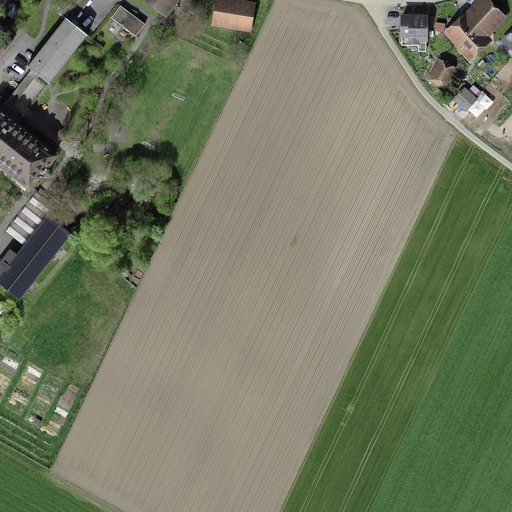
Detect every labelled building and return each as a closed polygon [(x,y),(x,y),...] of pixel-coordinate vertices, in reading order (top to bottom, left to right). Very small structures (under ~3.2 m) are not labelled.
[(70,0),(59,14),(64,18),(71,24),(90,0),(89,0),(70,0)] [(143,0),(163,14),(173,0),(143,0)] [(253,5),(225,0),(215,0),(212,25),(249,32),(253,5)] [(458,41),(462,45),(470,55),(487,40),(481,33),(500,15),(500,14),(498,13),(486,0),(475,12),(473,10),(450,32),(458,41)] [(135,35),(144,23),(119,5),(111,17),(135,35)] [(427,41),(427,17),(401,17),(401,41),(427,41)] [(71,24),(64,18),(64,19),(65,20),(28,67),(27,66),(26,67),(31,70),(37,75),(49,84),(49,83),(48,82),(85,35),(86,37),(87,36),(71,24)] [(511,48),(511,31),(503,41),(511,48)] [(6,41),(0,49),(0,57),(10,44),(6,41)] [(451,74),(448,72),(440,67),(431,82),(437,86),(439,83),(444,86),(451,74)] [(31,70),(0,109),(0,112),(5,116),(35,78),(37,75),(31,70)] [(463,89),(453,100),(465,111),(476,100),(463,89)] [(55,155),(5,116),(0,112),(0,165),(29,188),(55,155)] [(0,283),(18,298),(19,297),(18,296),(67,234),(68,235),(69,234),(64,230),(72,221),(53,206),(53,207),(45,217),(47,218),(17,257),(10,251),(2,260),(0,260),(0,283)]
